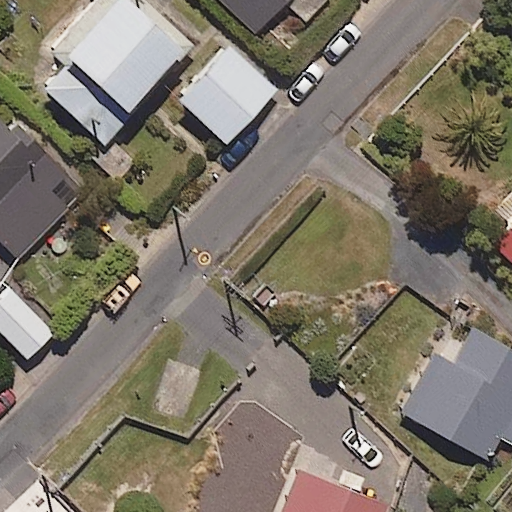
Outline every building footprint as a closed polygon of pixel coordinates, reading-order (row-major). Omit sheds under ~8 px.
[(188,43),(136,0),(118,0),(99,22),(42,91),(104,143),(188,43)] [(219,0),(256,34),(284,3),(304,21),(323,0),(219,0)] [(275,92),(225,47),(176,100),(226,145),(275,92)] [(15,137),(0,121),(0,250),(14,265),(88,195),(24,129),(15,137)] [(511,214),(487,242),(498,251),(511,264),(511,214)] [(52,334),(6,287),(0,293),(0,333),(26,360),(52,334)] [(511,352),(467,327),(447,362),(435,355),(401,413),(486,461),(500,438),(511,444),(511,352)] [(384,511),(386,507),(297,473),(282,511),(384,511)]
